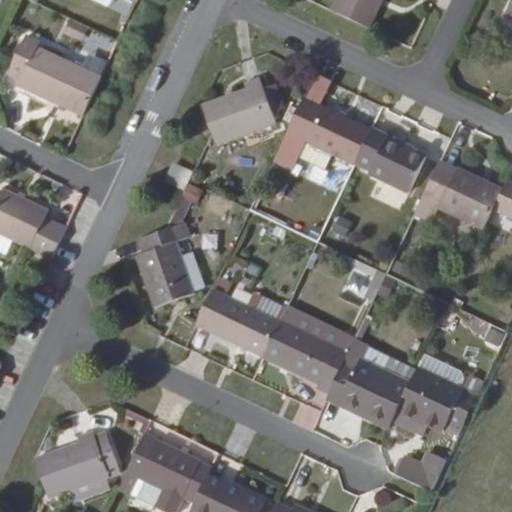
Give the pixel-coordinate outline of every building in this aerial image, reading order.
[(333,0),(329,10),(368,28),(382,0),(333,0)] [(24,90),(90,120),(109,81),(44,52),(48,43),(32,36),(13,77),(27,83),(24,90)] [(216,150),(282,127),(276,113),(264,79),(245,85),(248,93),(203,109),(216,150)] [(267,88),(276,113),(288,109),(278,84),(267,88)] [(331,156),(355,166),(356,163),(369,170),(366,176),(408,194),(425,157),(406,149),(409,145),(304,98),(286,136),(331,156)] [(278,155),(274,162),(294,171),(300,158),(325,169),(331,156),(286,136),(278,155)] [(438,167),(461,177),(465,168),(442,157),(438,167)] [(179,163),(170,183),(187,192),(196,172),(179,163)] [(438,167),(423,199),(442,208),(511,240),(511,189),(465,168),(461,177),(438,167)] [(6,199),(0,211),(0,234),(22,245),(59,263),(74,230),(54,221),(58,211),(11,188),(6,199)] [(442,208),(423,199),(415,217),(435,226),(442,208)] [(180,258),(176,247),(183,244),(175,227),(139,243),(144,258),(138,261),(161,312),(197,297),(195,293),(180,258)] [(22,245),(0,234),(0,252),(15,258),(22,245)] [(192,253),(180,258),(195,293),(207,288),(192,253)] [(194,331),(331,393),(344,367),(350,354),(337,348),(298,330),(304,315),(289,307),(288,310),(281,324),(253,310),(226,298),(231,285),(218,280),(194,331)] [(281,324),(288,310),(259,297),(253,310),(281,324)] [(304,315),(298,330),(337,348),(343,333),(304,315)] [(498,347),(505,331),(478,319),(471,335),(498,347)] [(363,365),(409,387),(416,374),(370,352),(363,365)] [(394,419),(409,387),(363,365),(358,363),(354,372),(344,367),(331,393),(327,403),(339,408),(342,401),(368,413),(364,419),(388,431),(394,419)] [(0,387),(9,370),(0,365),(0,387)] [(465,427),(480,395),(419,366),(416,374),(409,387),(394,419),(424,434),(430,421),(447,429),(451,420),(465,427)] [(342,401),(339,408),(364,419),(368,413),(342,401)] [(83,445),(39,459),(49,500),(111,482),(108,470),(121,467),(116,451),(102,454),(99,441),(97,434),(81,439),(83,445)] [(128,475),(185,501),(186,499),(196,504),(210,477),(214,468),(203,463),(204,461),(146,435),(128,475)] [(102,454),(116,451),(112,437),(99,441),(102,454)] [(424,467),(442,475),(449,462),(430,453),(424,467)] [(397,477),(433,495),(442,475),(424,467),(406,458),(397,477)] [(108,470),(111,482),(123,478),(121,467),(108,470)] [(266,502),(210,477),(196,504),(192,511),(310,511),(296,505),(293,511),(279,504),(275,511),(274,511),(264,507),(266,502)]
